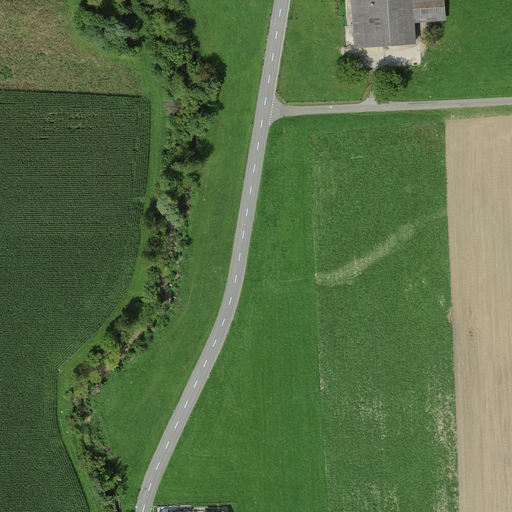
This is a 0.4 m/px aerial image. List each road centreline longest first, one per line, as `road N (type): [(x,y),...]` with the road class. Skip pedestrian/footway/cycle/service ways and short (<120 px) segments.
road 1 (tertiary): [(143,511),(229,310),(265,111)]
road 2 (unclassified): [(511,101),(265,111)]
